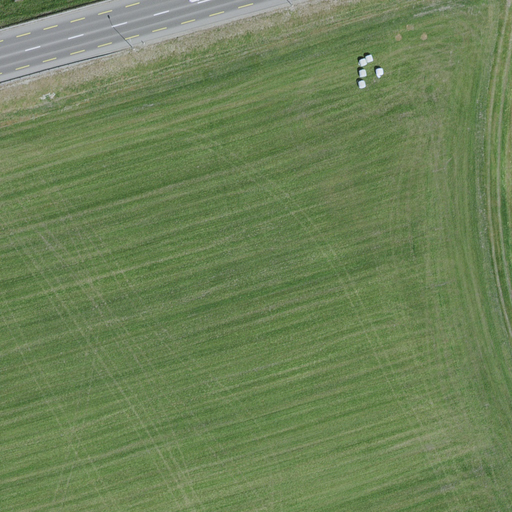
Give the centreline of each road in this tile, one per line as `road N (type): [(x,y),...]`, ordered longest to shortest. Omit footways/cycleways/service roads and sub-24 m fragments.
road 1 (track): [(511,0),(494,108),(493,172),(511,318)]
road 2 (primary): [(208,0),(0,58)]
